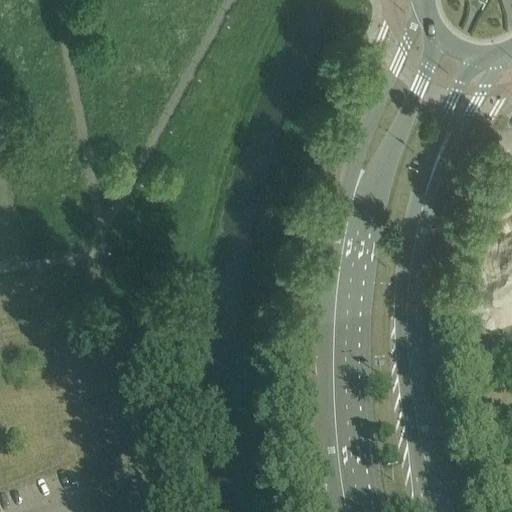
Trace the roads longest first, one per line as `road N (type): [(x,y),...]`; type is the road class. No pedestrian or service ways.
road 1 (secondary): [(439,36),(366,221),(350,405),(361,511)]
road 2 (secondary): [(431,511),(408,419),(400,314),(421,199),(471,56)]
